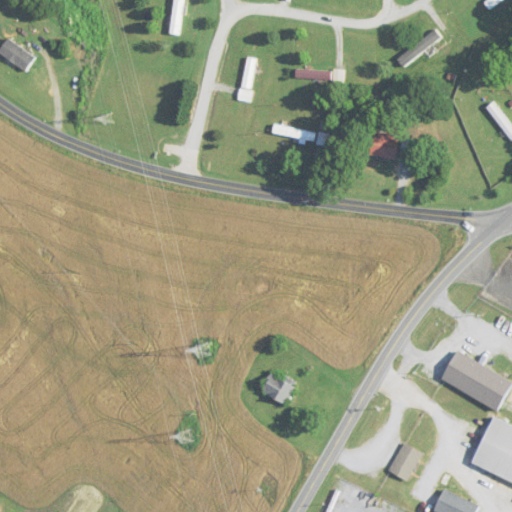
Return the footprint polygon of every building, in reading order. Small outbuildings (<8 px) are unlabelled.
[(186,0),(176,0),(170,33),(179,35),(186,0)] [(504,0),(483,0),(492,10),(504,0)] [(399,57),(406,66),(443,38),(436,29),(399,57)] [(37,59),(11,38),(1,51),(27,72),(37,59)] [(241,100),(251,102),(259,59),(249,57),(241,100)] [(333,79),(333,71),(297,71),(297,79),(333,79)] [(275,134),(316,142),(318,133),(277,124),(275,134)] [(397,162),(402,137),(376,131),(371,156),(397,162)] [(501,411),(511,391),(511,378),(460,351),(444,380),(501,411)] [(289,404),(298,386),(273,372),(263,390),(289,404)] [(511,425),(495,418),(474,465),(511,481),(511,425)] [(426,453),(407,442),(391,470),(410,481),(426,453)] [(480,511),(484,505),(446,489),(436,511),(437,511),(480,511)]
